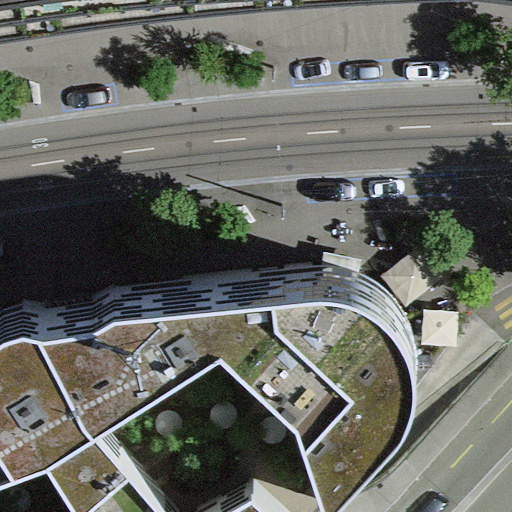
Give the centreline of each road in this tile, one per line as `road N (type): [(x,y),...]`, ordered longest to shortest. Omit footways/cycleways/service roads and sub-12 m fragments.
road 1 (motorway): [(511,29),(439,55),(128,215),(0,304)]
road 2 (motorway): [(0,502),(148,420),(400,319),(511,292)]
road 3 (residential): [(0,171),(326,132),(511,125)]
road 4 (motorway): [(22,0),(511,34)]
